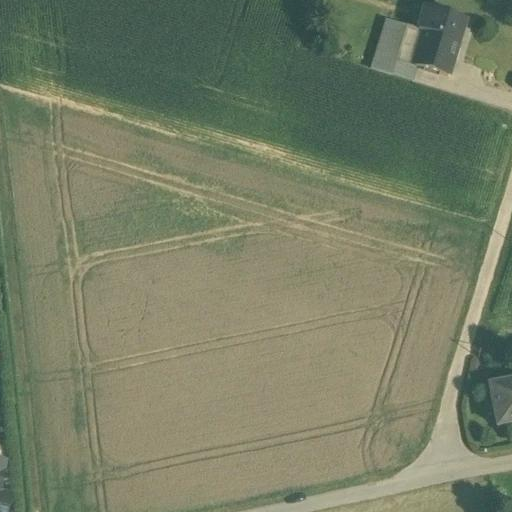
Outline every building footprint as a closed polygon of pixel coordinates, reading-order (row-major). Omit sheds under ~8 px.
[(465,22),(425,10),(418,32),(418,34),(425,36),(425,35),(458,44),(465,22)] [(407,29),(386,23),(375,59),(396,65),(407,29)] [(396,65),(375,59),(371,71),(412,84),(416,70),(415,70),(425,36),(418,34),(418,32),(407,29),(396,65)] [(458,44),(425,35),(425,36),(415,70),(416,70),(448,80),(458,44)] [(511,383),(488,388),(491,403),(484,405),(486,416),(493,415),(496,430),(511,427),(511,383)] [(0,491),(5,465),(0,464),(0,511),(4,511),(8,495),(0,493),(0,491)]
